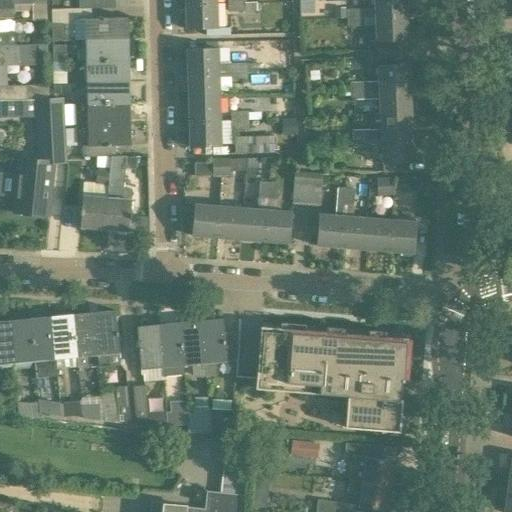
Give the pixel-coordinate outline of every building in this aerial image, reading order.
[(0,0),(0,19),(13,19),(12,12),(31,12),(31,22),(46,21),(45,0),(0,0)] [(77,0),(78,9),(114,8),(113,0),(77,0)] [(404,0),(373,0),(374,16),(405,15),(404,0)] [(227,12),(256,12),(256,2),(244,3),(227,3),(227,12)] [(216,4),(184,5),(185,30),(216,29),(216,4)] [(406,39),(405,15),(374,16),(375,41),(406,39)] [(364,16),(346,17),(346,27),(364,26),(364,16)] [(85,41),(128,40),(127,17),(85,18),(85,41)] [(63,41),(62,24),(51,24),(52,41),(63,41)] [(128,40),(85,41),(86,62),(128,61),(128,40)] [(0,85),(6,86),(6,66),(21,66),(36,65),(35,45),(20,45),(16,45),(0,45),(0,85)] [(65,45),(52,45),(52,62),(66,62),(65,45)] [(186,50),(186,74),(218,74),(229,73),(247,73),(246,63),(217,64),(217,49),(186,50)] [(128,61),(86,62),(86,83),(129,82),(128,61)] [(60,83),(64,83),(63,72),(66,72),(66,62),(52,62),(52,83),(60,83)] [(378,89),(409,88),(408,63),(377,64),(378,89)] [(247,81),(247,73),(229,73),(229,82),(247,81)] [(187,98),(218,97),(218,74),(186,74),(187,98)] [(129,82),(86,83),(87,104),(129,103),(129,82)] [(366,82),(349,83),(349,90),(366,90),(366,82)] [(52,94),(61,93),(60,83),(52,83),(52,94)] [(48,85),(25,85),(26,100),(48,99),(48,85)] [(378,90),(366,91),(367,100),(378,99),(379,113),(410,112),(409,88),(378,89),(378,90)] [(350,100),(367,100),(366,91),(366,90),(349,90),(350,100)] [(218,97),(187,98),(188,122),(219,121),(218,97)] [(18,158),(12,213),(48,216),(53,164),(63,164),(63,117),(63,105),(63,100),(18,100),(0,100),(0,113),(36,114),(36,160),(18,158)] [(129,103),(87,104),(87,125),(130,124),(129,103)] [(71,117),(71,104),(63,105),(63,117),(71,117)] [(247,112),(230,112),(230,121),(248,121),(247,112)] [(379,130),(368,131),(369,138),(380,137),(411,136),(410,112),(379,113),(379,130)] [(293,135),(293,119),(280,119),(280,135),(293,135)] [(219,121),(188,122),(188,147),(220,146),(219,121)] [(230,130),(248,129),(248,121),(230,121),(230,130)] [(130,146),(130,124),(87,125),(88,146),(81,146),(82,158),(110,157),(112,157),(111,147),(130,146)] [(273,132),(234,133),(234,149),(274,148),(273,141),(273,132)] [(411,136),(380,137),(380,147),(381,162),(412,161),(411,136)] [(352,148),(369,148),(369,138),(351,138),(352,148)] [(108,185),(106,199),(104,229),(128,231),(132,190),(123,189),(124,169),(136,169),(136,156),(112,157),(110,157),(109,169),(107,185),(108,185)] [(220,179),(220,161),(211,161),(211,165),(193,165),(194,179),(212,179),(212,180),(220,179)] [(228,161),(220,161),(220,179),(229,179),(228,171),(246,170),(245,162),(228,162),(228,161)] [(97,167),(95,183),(107,185),(109,169),(97,167)] [(306,184),(307,174),(294,172),(293,182),(306,184)] [(307,174),(306,184),(320,185),(321,175),(307,174)] [(383,178),(384,192),(393,191),(392,177),(383,178)] [(337,178),(335,204),(343,204),(344,188),(345,179),(337,178)] [(384,192),(383,178),(375,178),(376,192),(384,192)] [(259,182),(258,198),(267,198),(268,182),(259,182)] [(267,198),(276,199),(277,183),(268,182),(267,198)] [(343,204),(353,205),(354,189),(344,188),(343,204)] [(104,229),(106,199),(82,196),(79,227),(104,229)] [(242,209),(239,240),(263,242),(266,211),(267,198),(258,198),(257,210),(242,209)] [(317,215),(315,246),(339,248),(342,217),(343,204),(335,204),(334,216),(317,215)] [(216,238),(218,207),(194,205),(191,236),(216,238)] [(239,240),(242,209),(218,207),(216,238),(239,240)] [(266,211),(263,242),(288,244),(290,213),(275,211),(266,211)] [(342,217),(339,248),(363,250),(366,219),(351,218),(342,217)] [(387,252),(390,221),(366,219),(363,250),(387,252)] [(390,221),(387,252),(412,254),(414,223),(390,221)] [(92,313),(97,366),(109,365),(109,366),(119,365),(114,311),(92,313)] [(97,366),(92,313),(71,315),(75,357),(77,369),(97,366)] [(50,317),(54,359),(75,357),(71,315),(50,317)] [(29,319),(33,361),(34,361),(36,380),(56,378),(54,359),(50,317),(29,319)] [(8,321),(12,363),(33,361),(29,319),(8,321)] [(199,321),(205,377),(216,376),(215,362),(225,361),(221,319),(199,321)] [(0,364),(12,363),(8,321),(0,321),(0,364)] [(178,323),(182,365),(191,364),(192,378),(205,377),(199,321),(178,323)] [(178,323),(157,325),(161,367),(162,378),(183,377),(182,365),(178,323)] [(135,327),(139,369),(140,376),(142,375),(143,382),(163,380),(162,378),(161,367),(157,325),(135,327)] [(342,428),(397,433),(405,339),(258,326),(253,389),(345,396),(342,428)] [(126,386),(114,388),(116,411),(103,413),(102,413),(103,421),(103,422),(130,425),(126,386)] [(166,410),(146,410),(144,386),(132,387),(135,426),(147,425),(166,425),(166,415),(166,410)] [(81,416),(82,419),(103,421),(102,413),(103,413),(101,396),(82,398),(80,401),(81,416)] [(37,399),(37,402),(38,413),(39,413),(56,416),(54,402),(37,399)] [(62,403),(63,417),(81,416),(80,401),(79,402),(62,403)] [(29,404),(16,402),(18,417),(39,419),(39,413),(38,413),(37,402),(29,404)] [(166,426),(187,425),(187,415),(183,415),(182,402),(169,402),(170,415),(166,415),(166,425),(166,426)] [(208,410),(208,413),(210,433),(231,433),(233,411),(208,410)] [(187,425),(188,433),(210,433),(208,413),(187,414),(187,415),(187,425)] [(246,443),(226,441),(224,453),(245,455),(246,443)] [(319,444),(291,441),(290,455),(317,459),(319,444)] [(361,482),(390,486),(393,461),(375,458),(377,446),(345,444),(343,456),(350,457),(347,479),(361,481),(361,482)] [(221,492),(241,494),(242,481),(222,479),(221,492)] [(345,491),(359,493),(357,506),(386,510),(390,486),(361,482),(361,481),(347,479),(345,491)] [(511,511),(511,485),(508,485),(503,511),(511,511)] [(151,511),(239,511),(241,495),(206,491),(204,509),(152,503),(151,511)] [(353,511),(355,505),(317,500),(315,511),(353,511)]
